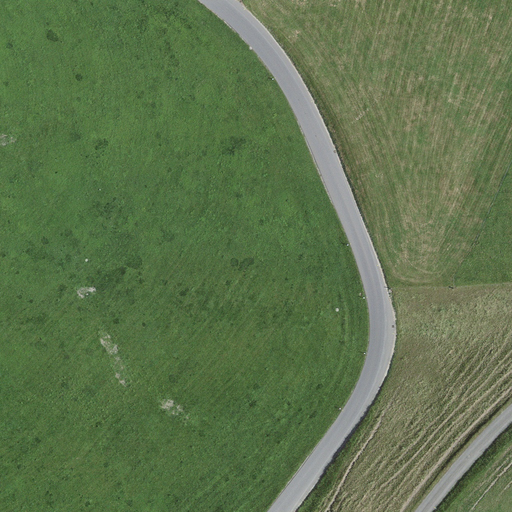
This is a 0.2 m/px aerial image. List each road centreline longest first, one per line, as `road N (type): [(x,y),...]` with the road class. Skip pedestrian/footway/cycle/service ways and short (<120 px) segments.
road 1 (tertiary): [(281,511),(361,407),(380,354),(378,310),(368,258),(304,109),(273,52),(217,0)]
road 2 (unclassified): [(426,511),(511,419)]
